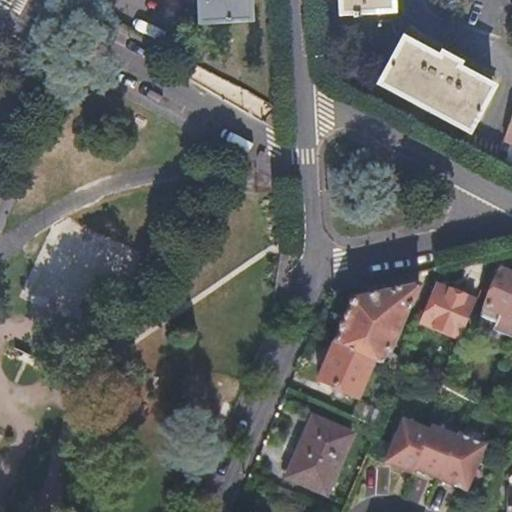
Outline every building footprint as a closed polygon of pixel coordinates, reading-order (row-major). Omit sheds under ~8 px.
[(198,0),(199,18),(249,15),(248,0),(198,0)] [(468,126),(495,79),(407,30),(380,78),(468,126)] [(437,268),(415,273),(419,281),(430,286),(437,268)] [(482,316),(501,324),(505,315),(511,317),(511,274),(501,270),(482,316)] [(440,285),(425,321),(461,336),(476,300),(440,285)] [(343,329),(337,344),(374,361),(400,373),(405,364),(399,361),(401,355),(391,351),(409,307),(413,308),(421,289),(420,288),(418,287),(414,288),(354,301),(342,329),(343,329)] [(374,361),(337,344),(335,343),(319,381),(358,398),(374,361)] [(401,355),(399,361),(405,364),(410,367),(414,357),(402,352),(401,355)] [(497,398),(491,410),(501,415),(507,402),(497,398)] [(352,416),(377,427),(384,414),(358,403),(352,416)] [(314,418),(289,478),(326,494),(352,434),(314,418)] [(484,445),(457,434),(456,437),(431,426),(429,431),(404,420),(386,462),(413,473),(414,470),(465,491),(484,445)]
